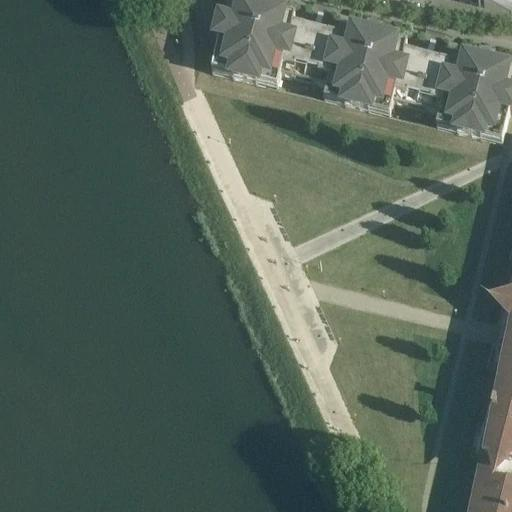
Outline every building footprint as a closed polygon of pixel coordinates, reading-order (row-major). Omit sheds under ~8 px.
[(216,57),(212,76),(245,84),(278,93),(280,85),(281,80),(294,28),(341,40),(342,34),(368,40),(370,34),(383,37),(382,43),(408,50),(406,56),(453,68),(454,62),(480,68),(482,62),(495,65),(494,72),(511,76),(511,64),(254,0),(230,0),(229,5),(216,57)] [(511,0),(480,0),(479,9),(511,16),(511,0)] [(328,91),(329,85),(341,40),(294,28),(281,80),(305,86),(328,91)] [(342,34),(341,40),(329,85),(328,91),(325,104),(390,120),(393,107),(406,56),(408,50),(382,43),(383,37),(370,34),(368,40),(342,34)] [(406,56),(393,107),(440,119),(453,68),(406,56)] [(439,124),(437,132),(502,148),(502,149),(505,137),(510,118),(511,118),(511,76),(494,72),(495,65),(489,64),(482,62),(480,68),(454,62),(453,68),(440,119),(439,124)] [(507,330),(502,348),(511,350),(511,248),(509,262),(511,263),(511,282),(499,328),(507,330)] [(476,435),(511,443),(511,350),(502,348),(493,347),(486,372),(499,375),(489,416),(483,414),(481,414),(476,435)] [(511,511),(511,443),(493,439),(476,435),(470,460),(483,463),(472,507),(470,511),(511,511)]
